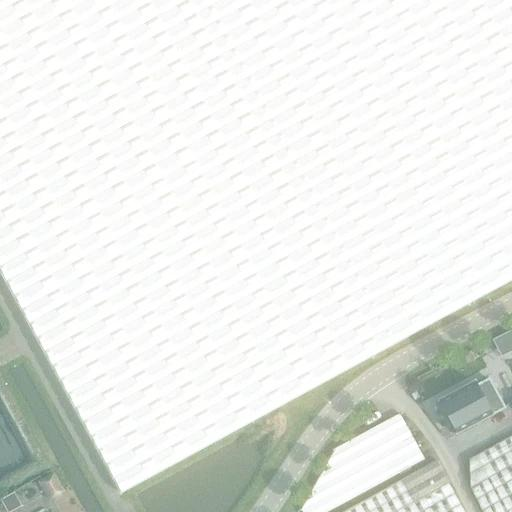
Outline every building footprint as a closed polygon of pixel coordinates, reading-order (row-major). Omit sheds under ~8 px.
[(511,0),(0,0),(0,272),(121,495),(390,348),(511,281),(511,0)] [(511,330),(493,341),(501,357),(511,351),(511,330)] [(486,366),(501,357),(493,341),(477,349),(486,366)] [(472,386),(439,403),(455,432),(455,433),(457,436),(463,433),(466,431),(484,422),(483,421),(505,409),(490,380),(476,387),(473,389),(472,386)] [(300,511),(325,511),(421,460),(399,416),(335,450),(300,511)] [(511,511),(511,438),(469,462),(468,462),(467,490),(479,511),(511,511)] [(437,463),(401,482),(413,505),(450,485),(438,464),(437,463)] [(53,473),(37,483),(48,501),(64,492),(53,473)] [(400,483),(348,511),(464,511),(450,485),(413,505),(401,482),(400,483)]
